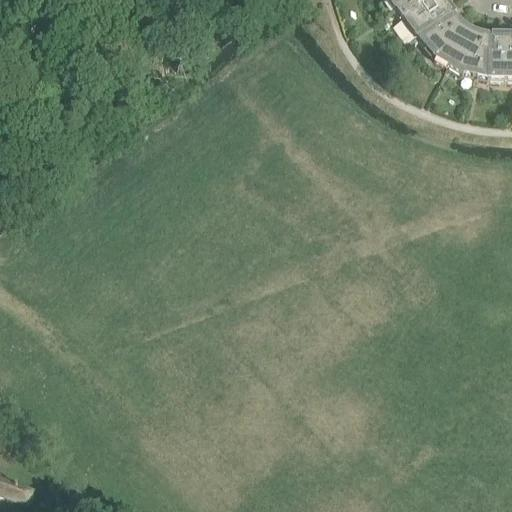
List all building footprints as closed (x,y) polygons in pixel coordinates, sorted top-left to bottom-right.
[(450,16),(441,4),(440,1),(440,0),(380,0),(385,6),(384,7),(393,21),(395,20),(400,28),(402,26),(417,46),(420,50),(434,40),(429,31),(450,16)] [(448,76),(471,38),(466,35),(460,30),(456,26),(455,27),(452,22),(453,21),(450,16),(429,31),(434,40),(420,50),(433,66),(433,67),(448,76)] [(500,44),(499,44),(492,44),(492,45),(486,45),(486,43),(482,43),(476,41),(471,38),(448,76),(462,84),(462,83),(486,89),(487,89),(492,58),(501,58),(500,44)] [(511,59),(511,44),(500,44),(501,58),(492,58),(487,89),(511,89),(511,59)] [(0,502),(24,511),(28,511),(34,496),(35,495),(0,481),(0,502)]
